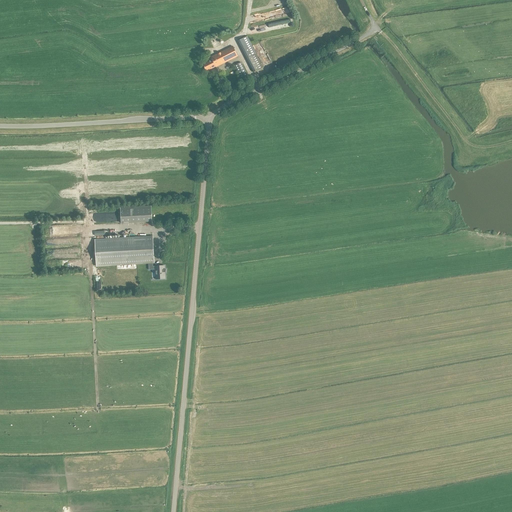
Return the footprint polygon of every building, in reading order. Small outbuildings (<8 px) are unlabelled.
[(254,73),(263,68),(247,37),(238,41),(254,73)] [(233,47),(211,58),(212,60),(203,65),(206,71),(215,67),(216,67),(238,56),(233,47)] [(241,62),(235,66),(241,79),(247,76),(241,62)] [(122,223),(152,222),(151,206),(121,208),(122,223)] [(156,279),(156,280),(165,279),(165,273),(166,273),(166,270),(165,270),(165,266),(155,266),(155,267),(153,267),(153,263),(154,263),(153,237),(95,240),(97,266),(149,263),(149,270),(155,270),(156,273),(156,279)]
